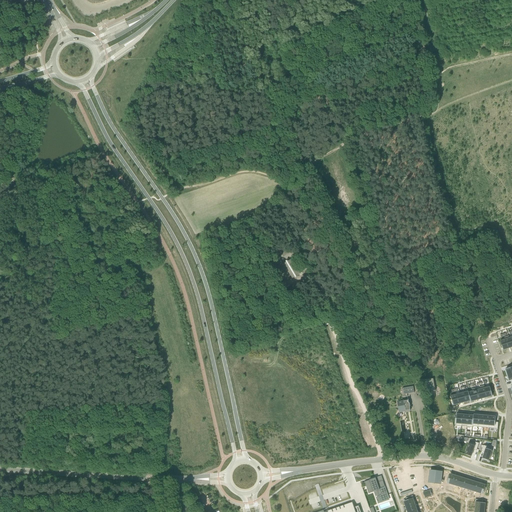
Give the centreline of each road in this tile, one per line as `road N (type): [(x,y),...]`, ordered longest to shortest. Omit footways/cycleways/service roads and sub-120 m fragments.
road 1 (secondary): [(245,459),(195,256),(88,78)]
road 2 (secondary): [(80,82),(184,260),(234,462)]
road 3 (track): [(288,179),(286,197),(381,459)]
road 4 (track): [(0,313),(51,308),(70,316),(108,306),(123,282),(116,229),(137,202)]
road 5 (unclassified): [(289,472),(419,455),(494,474)]
road 6 (track): [(431,72),(435,113),(333,150),(288,179)]
road 7 (unclassified): [(199,479),(0,470)]
road 8 (track): [(137,202),(249,162),(288,179)]
road 9 (track): [(137,202),(100,211),(62,171),(9,175)]
